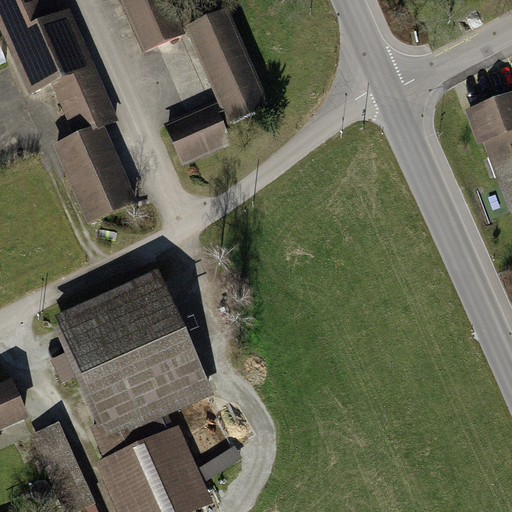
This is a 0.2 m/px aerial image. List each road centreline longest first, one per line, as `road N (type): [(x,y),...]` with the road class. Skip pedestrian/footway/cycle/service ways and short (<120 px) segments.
road 1 (residential): [(386,88),(371,90),(212,214),(0,325)]
road 2 (tertiary): [(511,373),(386,88)]
road 3 (track): [(238,511),(262,474),(267,443),(221,372),(181,231)]
road 4 (track): [(13,317),(103,511)]
road 5 (track): [(107,267),(78,237),(26,115)]
road 6 (residential): [(511,33),(386,88)]
